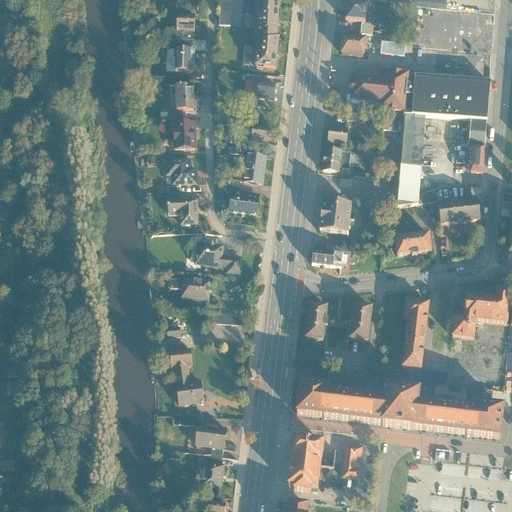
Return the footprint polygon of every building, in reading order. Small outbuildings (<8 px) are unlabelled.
[(232,27),(232,0),(221,0),(221,27),(232,27)] [(281,8),(281,0),(258,0),(258,7),(281,8)] [(364,23),(366,5),(346,3),(344,21),(364,23)] [(491,53),(494,13),(414,6),(410,47),(491,53)] [(279,39),(281,8),(258,7),(257,38),(279,39)] [(194,42),(196,17),(178,16),(178,30),(172,29),(172,41),(194,42)] [(373,34),(372,24),(364,25),(364,35),(373,34)] [(365,40),(342,37),(339,55),(363,58),(365,40)] [(408,54),(410,41),(381,37),(380,51),(408,54)] [(278,70),(279,39),(257,38),(255,69),(278,70)] [(196,53),(177,52),(176,73),(195,74),(196,53)] [(405,115),(409,79),(409,75),(383,72),(382,80),(352,77),(349,102),(379,105),(379,112),(405,115)] [(488,124),(491,83),(416,79),(416,80),(409,79),(405,115),(400,209),(421,210),(426,119),(472,121),(470,168),(469,175),(485,176),(488,124)] [(274,103),(277,86),(260,83),(257,100),(274,103)] [(195,87),(176,88),(177,112),(184,112),(198,112),(198,102),(196,102),(195,87)] [(198,153),(197,125),(184,125),(170,126),(170,134),(174,133),(174,153),(198,153)] [(271,132),(254,129),(252,145),(269,147),(271,132)] [(348,131),(329,129),(326,147),(346,149),(348,131)] [(247,157),(247,148),(235,148),(235,157),(247,157)] [(350,155),(323,152),(321,174),(339,176),(340,170),(349,171),(350,155)] [(266,160),(248,157),(244,184),(262,187),(266,160)] [(192,162),(165,162),(166,180),(172,180),(172,188),(199,188),(198,171),(192,171),(192,162)] [(263,197),(233,193),(230,214),(259,218),(263,197)] [(168,195),(168,203),(182,203),(181,195),(168,195)] [(480,220),(478,199),(438,204),(441,225),(480,220)] [(182,203),(168,203),(168,217),(181,217),(181,228),(199,228),(198,203),(182,203)] [(348,237),(351,208),(322,205),(319,234),(348,237)] [(434,251),(432,233),(396,237),(399,256),(434,251)] [(226,274),(240,276),(243,258),(223,256),(224,245),(197,242),(194,265),(226,269),(226,274)] [(336,253),(315,251),(313,266),(334,269),(336,253)] [(210,304),(212,284),(184,281),(184,282),(171,282),(171,292),(182,292),(182,301),(210,304)] [(507,330),(511,295),(511,294),(496,293),(495,302),(465,299),(462,322),(453,321),(451,341),(474,344),(476,326),(507,330)] [(421,375),(429,306),(406,303),(403,323),(406,324),(401,373),(421,375)] [(323,345),(327,310),(308,307),(304,343),(323,345)] [(367,346),(372,310),(352,308),(347,343),(367,346)] [(247,318),(214,316),(213,326),(247,328),(247,318)] [(181,330),(167,332),(168,341),(182,340),(181,330)] [(177,387),(191,386),(189,369),(193,369),(192,352),(187,353),(187,349),(177,350),(177,354),(171,355),(173,373),(176,373),(177,387)] [(296,383),(292,417),(500,441),(504,408),(476,404),(475,409),(419,402),(420,397),(382,392),(382,398),(325,392),(326,386),(296,383)] [(11,385),(11,396),(24,396),(25,385),(11,385)] [(177,387),(178,389),(176,390),(179,410),(205,407),(203,386),(191,387),(191,386),(177,387)] [(199,420),(180,418),(179,428),(198,430),(199,420)] [(225,455),(228,432),(199,429),(196,451),(212,453),(224,454),(225,455)] [(320,492),(326,440),(294,436),(288,488),(320,492)] [(362,458),(364,447),(346,445),(345,452),(336,451),(334,468),(338,468),(337,476),(342,477),(342,478),(360,481),(361,470),(355,469),(356,457),(362,458)] [(212,453),(211,460),(223,461),(224,454),(212,453)] [(207,459),(206,466),(222,469),(223,461),(211,460),(207,459)] [(223,495),(226,469),(222,469),(206,466),(204,466),(201,492),(223,495)] [(312,511),(313,504),(289,502),(287,511),(312,511)]
